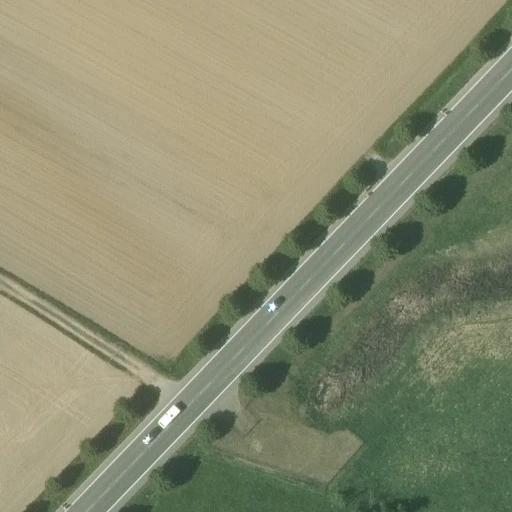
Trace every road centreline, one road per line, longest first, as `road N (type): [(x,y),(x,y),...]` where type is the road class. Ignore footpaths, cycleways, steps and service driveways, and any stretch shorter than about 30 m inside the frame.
road 1 (primary): [(511,71),(87,511)]
road 2 (track): [(192,402),(0,284)]
